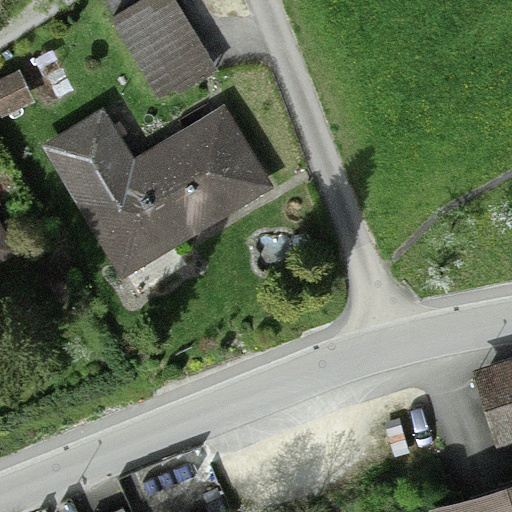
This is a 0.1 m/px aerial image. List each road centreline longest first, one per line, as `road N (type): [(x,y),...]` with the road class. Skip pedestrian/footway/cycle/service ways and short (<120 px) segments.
road 1 (residential): [(0,497),(394,344),(511,318)]
road 2 (track): [(394,344),(261,0)]
